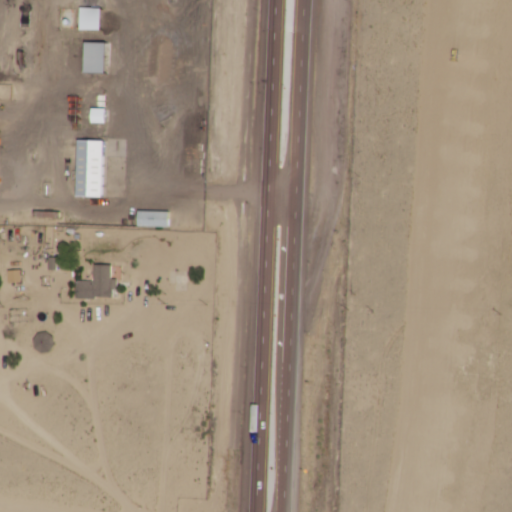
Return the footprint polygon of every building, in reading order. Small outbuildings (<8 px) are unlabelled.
[(102,7),(79,7),(79,30),(102,30),(102,7)] [(106,72),(106,42),(84,42),(84,72),(106,72)] [(104,139),(77,139),(77,197),(104,197),(104,139)] [(169,211),(139,211),(139,227),(169,227),(169,211)] [(112,264),(95,264),(95,281),(77,281),(77,298),(112,298),(112,264)]
